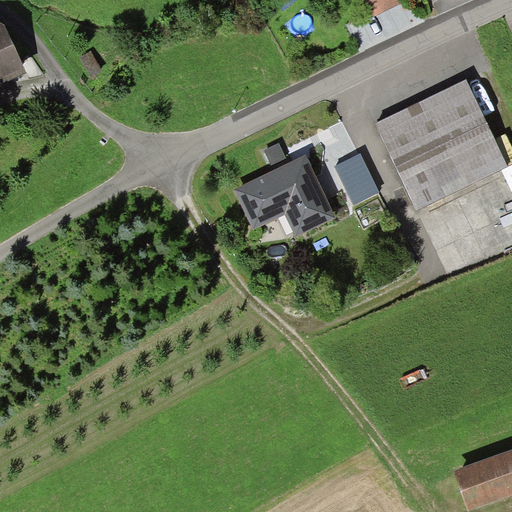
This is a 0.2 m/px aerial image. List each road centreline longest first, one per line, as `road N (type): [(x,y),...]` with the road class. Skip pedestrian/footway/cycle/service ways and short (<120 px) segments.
road 1 (track): [(416,278),(286,329),(234,277),(163,162),(89,109),(0,18)]
road 2 (residential): [(163,162),(509,0)]
road 3 (track): [(286,329),(440,511)]
road 4 (unclassified): [(0,254),(163,162)]
